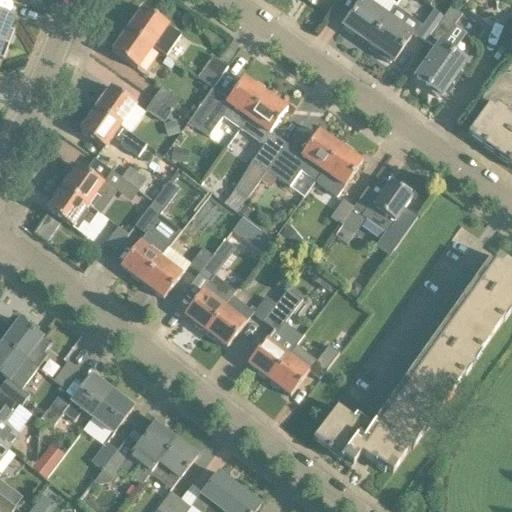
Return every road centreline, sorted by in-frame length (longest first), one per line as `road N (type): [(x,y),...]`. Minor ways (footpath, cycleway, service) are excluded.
road 1 (residential): [(358,511),(0,234)]
road 2 (residential): [(511,196),(218,0)]
road 3 (residential): [(0,167),(66,0)]
